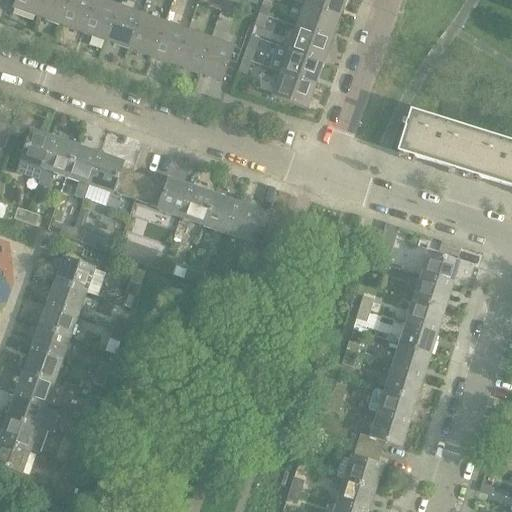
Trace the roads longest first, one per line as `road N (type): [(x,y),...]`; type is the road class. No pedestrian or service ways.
road 1 (residential): [(0,67),(323,179)]
road 2 (residential): [(437,511),(511,272)]
road 3 (residential): [(323,179),(511,240)]
road 4 (residential): [(323,179),(385,0)]
